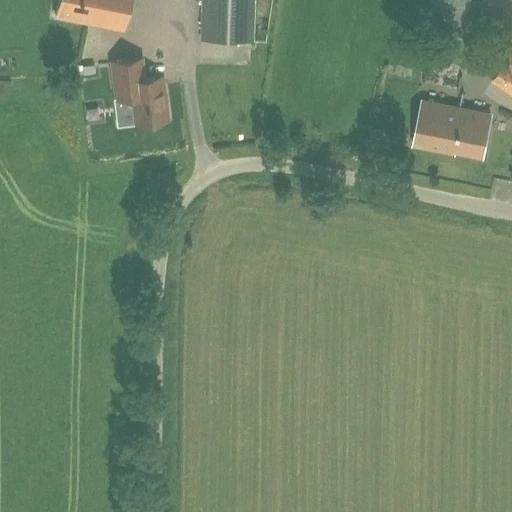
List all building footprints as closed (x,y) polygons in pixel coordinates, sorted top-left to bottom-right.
[(129,0),(58,0),(55,16),(123,29),(129,0)] [(201,0),(201,40),(254,42),(254,0),(201,0)] [(474,0),(432,0),(432,20),(473,22),(474,0)] [(142,95),(140,79),(138,59),(112,62),(116,98),(132,96),(142,95)] [(511,94),(511,65),(506,62),(493,82),(511,94)] [(142,95),(132,96),(135,123),(167,119),(162,77),(140,79),(142,95)] [(414,144),(445,150),(455,152),(455,149),(482,155),(490,114),(423,101),(414,144)]
